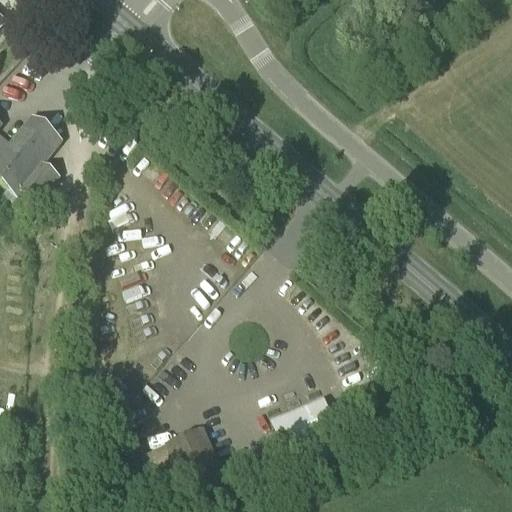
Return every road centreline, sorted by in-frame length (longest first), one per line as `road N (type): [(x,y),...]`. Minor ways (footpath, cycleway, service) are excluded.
road 1 (primary): [(511,357),(130,27)]
road 2 (unclassified): [(511,285),(306,108),(217,0)]
road 3 (track): [(67,351),(78,110),(99,60),(130,27)]
road 4 (track): [(55,511),(67,351)]
